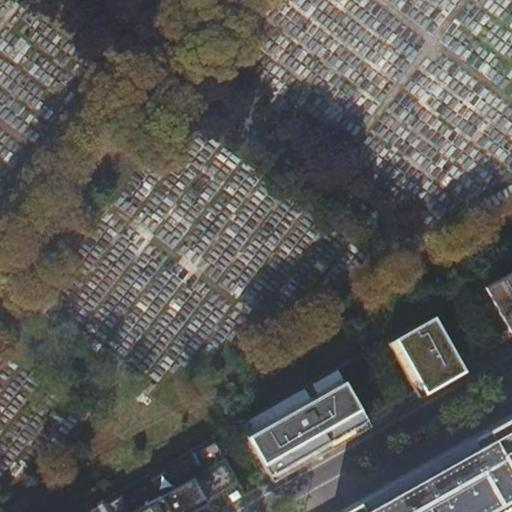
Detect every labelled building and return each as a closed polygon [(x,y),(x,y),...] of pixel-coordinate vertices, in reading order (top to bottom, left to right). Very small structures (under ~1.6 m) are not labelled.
[(511,271),(484,287),(509,331),(511,335),(511,271)] [(424,394),(465,371),(456,355),(434,316),(393,339),(424,394)] [(311,399),(305,389),(240,426),(268,475),(313,449),(365,419),(338,370),(312,385),(318,395),(311,399)] [(499,511),(511,505),(511,416),(390,485),(342,511),(499,511)] [(245,495),(229,467),(214,440),(196,451),(205,468),(174,485),(165,468),(148,478),(158,495),(129,511),(119,494),(103,503),(107,511),(189,511),(206,503),(220,494),(227,505),(245,495)]
